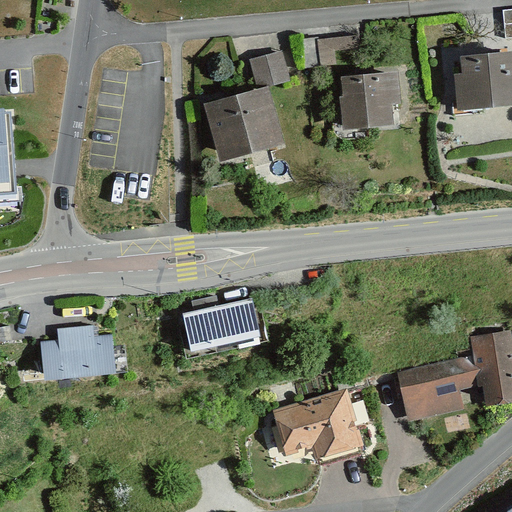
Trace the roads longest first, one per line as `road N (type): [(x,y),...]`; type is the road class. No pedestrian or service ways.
road 1 (secondary): [(511,224),(57,268)]
road 2 (residential): [(57,268),(92,0)]
road 3 (residential): [(511,432),(420,511)]
